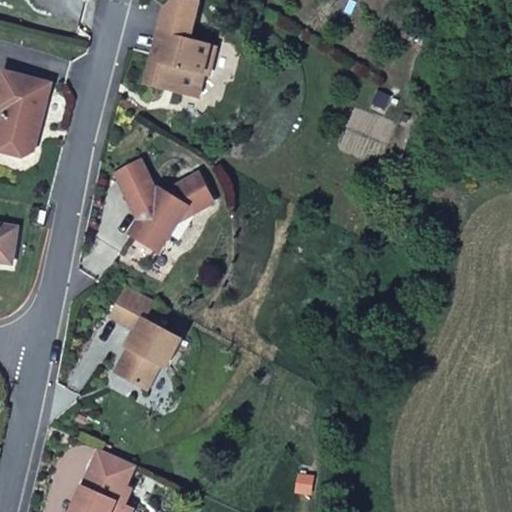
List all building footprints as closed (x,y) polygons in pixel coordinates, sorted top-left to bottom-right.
[(174,0),(166,10),(147,84),(199,97),(205,74),(210,75),(217,48),(191,41),(200,3),(190,0),(174,0)] [(3,73),(0,84),(0,113),(2,114),(0,122),(0,151),(0,152),(25,158),(35,152),(52,85),(3,73)] [(215,202),(200,175),(166,193),(161,189),(158,193),(141,161),(117,174),(140,221),(132,235),(161,252),(189,208),(196,212),(215,202)] [(18,229),(0,226),(0,261),(13,263),(18,229)] [(157,301),(128,286),(112,317),(140,332),(117,374),(149,391),(162,366),(169,369),(184,340),(147,320),(157,301)] [(133,490),(91,472),(74,511),(133,511),(134,509),(126,506),(133,490)]
